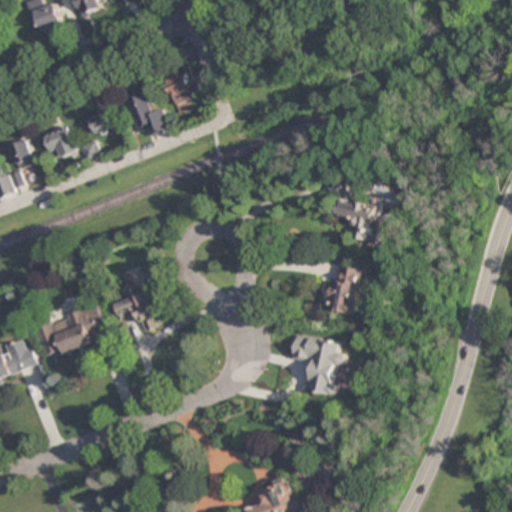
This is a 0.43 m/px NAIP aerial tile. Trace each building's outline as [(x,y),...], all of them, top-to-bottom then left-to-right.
[(57,3),(46,6),(44,0),(33,0),(29,1),(38,32),(63,25),(57,3)] [(78,0),(82,15),(106,9),(103,0),(78,0)] [(168,81),(181,109),(203,99),(190,71),(168,81)] [(131,99),(138,117),(157,110),(150,92),(131,99)] [(91,116),(100,135),(117,126),(108,108),(91,116)] [(46,135),(53,152),(61,148),(65,157),(81,150),(70,124),(46,135)] [(11,147),(20,169),(37,162),(28,140),(11,147)] [(0,193),(1,198),(19,192),(17,186),(23,184),(20,172),(4,177),(0,164),(0,193)] [(355,238),(393,245),(398,222),(378,219),(380,206),(343,200),(340,217),(359,221),(355,238)] [(364,271),(341,266),(333,311),(355,315),(364,271)] [(123,317),(140,312),(146,332),(159,327),(155,316),(165,312),(156,282),(116,295),(123,317)] [(97,344),(93,333),(109,328),(102,306),(40,326),(50,359),(97,344)] [(341,365),(349,366),(351,354),(343,353),(345,341),(301,335),(298,359),(319,362),(314,392),(341,396),(343,384),(338,383),(341,365)] [(0,381),(40,369),(31,342),(0,351),(0,381)] [(250,510),(250,511),(312,511),(308,498),(301,501),(294,481),(262,493),(266,504),(250,510)]
